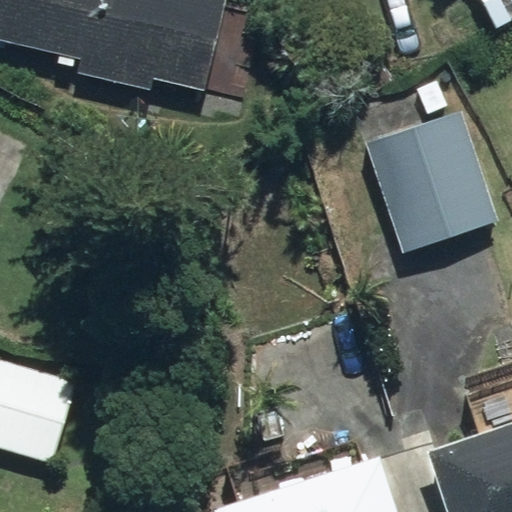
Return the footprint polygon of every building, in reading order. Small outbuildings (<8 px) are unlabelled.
[(225,0),(0,0),(0,38),(68,56),(65,68),(152,90),(155,75),(204,87),(225,0)] [(337,0),(306,0),(323,16),(337,0)] [(511,0),(480,0),(498,31),(511,22),(511,0)] [(505,223),(467,112),(367,146),(405,258),(505,223)] [(78,375),(0,354),(0,445),(56,460),(78,375)] [(487,424),(428,446),(451,511),(511,511),(511,389),(479,402),(487,424)] [(401,511),(385,455),(213,508),(213,511),(401,511)]
